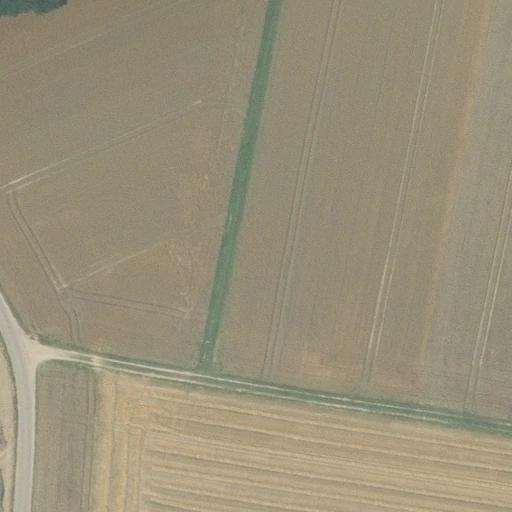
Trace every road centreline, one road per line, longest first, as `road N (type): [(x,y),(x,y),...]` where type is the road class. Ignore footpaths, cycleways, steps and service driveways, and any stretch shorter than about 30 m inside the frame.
road 1 (track): [(21,349),(511,425)]
road 2 (unclassified): [(21,511),(27,401),(21,349),(0,306)]
